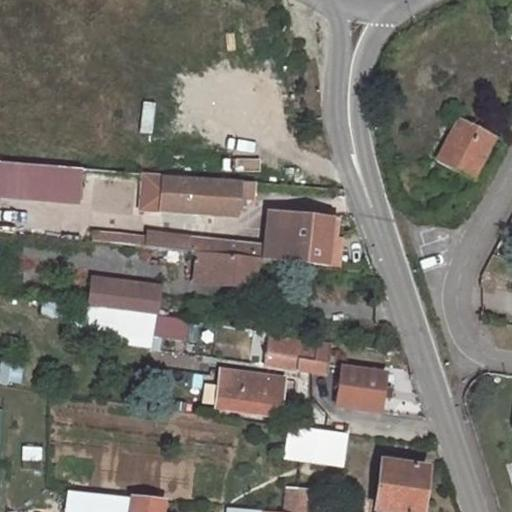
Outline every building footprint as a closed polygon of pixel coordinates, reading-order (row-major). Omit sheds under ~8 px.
[(459,118),(436,161),(472,180),(496,137),(459,118)] [(0,198),(74,204),(77,167),(0,161),(0,198)] [(162,210),(239,215),(241,182),(164,177),(162,210)] [(326,264),(331,219),(268,212),(264,257),(326,264)] [(331,219),(326,264),(340,265),(343,236),(338,235),(340,220),(331,219)] [(256,244),(152,233),(150,246),(198,251),(255,258),(256,244)] [(212,273),(233,276),(232,285),(251,287),(255,258),(198,251),(194,280),(211,282),(212,273)] [(212,273),(211,282),(232,285),(233,276),(212,273)] [(94,281),(90,307),(155,316),(156,316),(160,289),(94,281)] [(155,316),(90,307),(73,304),(69,338),(151,349),(155,316)] [(156,334),(190,339),(193,321),(159,316),(156,334)] [(318,341),(272,335),(268,363),(300,367),(301,360),(315,362),(318,341)] [(315,362),(331,363),(333,343),(318,341),(315,362)] [(0,379),(21,382),(25,357),(0,353),(0,379)] [(381,409),(387,371),(345,365),(339,403),(381,409)] [(277,399),(280,378),(224,371),(219,408),(282,417),(284,400),(277,399)] [(287,380),(280,378),(277,399),(284,400),(287,380)] [(285,459),(341,467),(345,435),(289,427),(285,459)] [(419,511),(426,470),(383,463),(376,511),(419,511)] [(310,511),(312,492),(298,490),(298,491),(284,489),(281,511),(310,511)] [(127,511),(129,499),(66,492),(63,511),(127,511)] [(130,511),(164,511),(166,502),(132,498),(130,511)]
